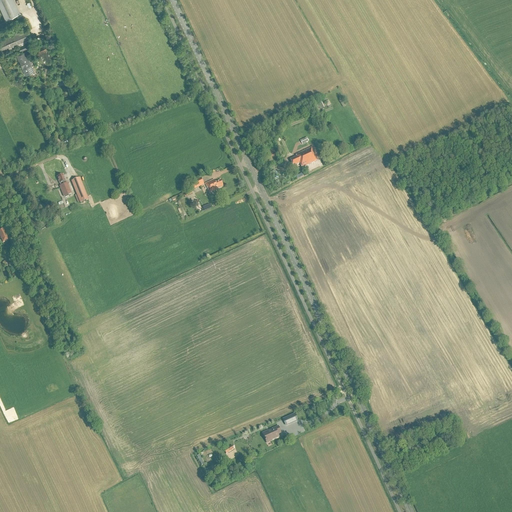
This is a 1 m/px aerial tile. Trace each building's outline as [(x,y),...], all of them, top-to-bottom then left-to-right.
[(14,0),(0,0),(0,8),(5,19),(20,12),(14,0)] [(1,38),(0,38),(0,48),(1,51),(18,44),(20,50),(33,45),(26,28),(4,37),(4,36),(1,38)] [(38,54),(50,49),(47,43),(42,45),(41,44),(34,47),(38,54)] [(34,70),(25,51),(17,55),(26,74),(34,70)] [(0,90),(12,86),(6,70),(3,71),(1,66),(0,66),(0,90)] [(323,99),(318,102),(322,110),(327,108),(323,99)] [(329,126),(323,115),(321,116),(326,127),(329,126)] [(301,168),(317,161),(311,148),(295,156),(296,158),(290,161),(293,167),(299,164),(301,168)] [(262,155),(264,161),(275,156),(273,150),(262,155)] [(64,198),(72,194),(68,184),(67,184),(63,175),(57,178),(61,187),(60,187),(64,198)] [(79,179),(76,180),(71,182),(80,204),(88,201),(79,179)] [(203,185),(200,179),(189,183),(192,190),(197,188),(203,185)] [(205,184),(209,193),(223,187),(220,181),(215,183),(213,180),(205,184)] [(178,199),(190,193),(189,190),(176,196),(178,199)] [(183,212),(186,219),(191,217),(183,198),(181,199),(186,211),(183,212)] [(0,229),(0,238),(2,243),(9,240),(4,228),(0,229)] [(298,420),(295,415),(283,420),(286,426),(298,420)] [(272,430),(262,434),(267,444),(272,442),(272,441),(279,438),(278,435),(281,434),(278,427),(272,429),(272,430)] [(438,443),(440,446),(447,443),(444,434),(432,439),(434,444),(438,443)] [(226,455),(234,450),(232,446),(224,451),(226,455)]
